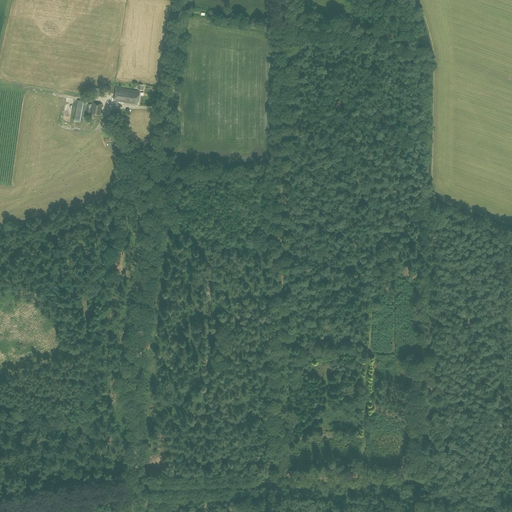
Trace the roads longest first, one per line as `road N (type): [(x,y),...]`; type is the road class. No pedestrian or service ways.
road 1 (tertiary): [(135,511),(139,351),(183,0)]
road 2 (track): [(284,0),(277,511)]
road 3 (track): [(366,53),(356,479)]
road 4 (track): [(278,478),(0,501)]
road 5 (track): [(206,511),(213,249)]
road 6 (track): [(90,443),(118,200)]
road 7 (track): [(278,478),(405,482),(497,511)]
road 8 (track): [(283,37),(429,56)]
